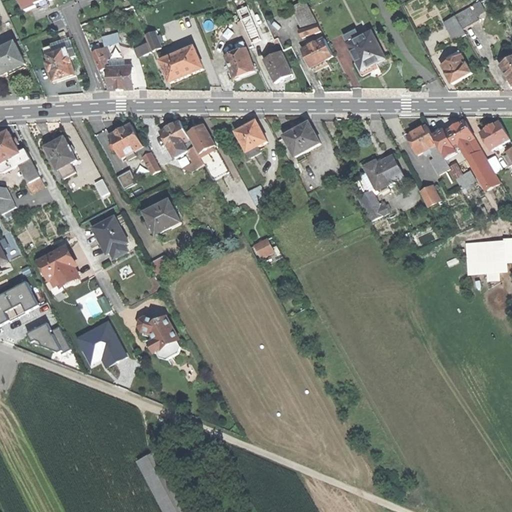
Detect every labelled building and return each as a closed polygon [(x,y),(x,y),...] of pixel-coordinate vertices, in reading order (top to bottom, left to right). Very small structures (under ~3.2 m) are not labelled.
[(21,0),(26,11),(51,0),(21,0)] [(480,2),(472,7),(477,15),(485,11),(480,2)] [(293,10),(303,31),(319,26),(308,3),(293,10)] [(459,21),(464,30),(480,21),(477,15),(472,7),(456,15),(459,21)] [(445,22),(447,27),(459,21),(456,15),(445,22)] [(467,35),(464,30),(459,21),(447,27),(456,42),(467,35)] [(246,29),(253,45),(262,41),(255,25),(246,29)] [(301,32),(303,39),(322,33),(320,26),(319,26),(303,31),(301,32)] [(122,32),(105,37),(109,47),(125,42),(122,32)] [(148,36),(155,52),(163,49),(161,44),(165,42),(162,36),(158,38),(156,32),(148,36)] [(346,40),(350,47),(362,41),(358,33),(346,40)] [(362,41),(350,47),(360,65),(364,74),(379,66),(388,62),(374,35),(362,41)] [(53,48),(56,56),(68,52),(75,49),(72,40),(53,46),(53,48)] [(304,52),(313,70),(324,64),(336,59),(327,42),(304,52)] [(236,47),(239,54),(247,50),(244,43),(236,47)] [(0,79),(2,79),(6,77),(11,75),(28,66),(17,44),(10,48),(0,52),(0,79)] [(46,51),(48,58),(56,56),(53,48),(46,51)] [(78,57),(75,49),(68,52),(71,60),(78,57)] [(162,63),(172,85),(190,77),(205,71),(196,49),(162,63)] [(102,72),(110,69),(103,50),(94,54),(102,72)] [(239,54),(227,59),(234,76),(233,76),(234,80),(241,81),(242,79),(248,76),(257,73),(247,50),(239,54)] [(46,59),(54,84),(65,81),(76,77),(71,60),(68,52),(56,56),(48,58),(46,59)] [(449,58),(452,62),(462,56),(460,52),(449,58)] [(283,55),(266,63),(277,85),(280,84),(294,77),(283,55)] [(443,67),(453,84),(462,79),(472,74),(462,56),(452,62),(443,67)] [(511,59),(501,67),(507,76),(511,84),(511,83),(511,59)] [(29,69),(28,66),(11,75),(12,77),(29,69)] [(381,71),(379,66),(364,74),(362,75),(364,80),(376,74),(381,71)] [(122,91),(135,91),(134,69),(110,69),(111,91),(122,91)] [(295,79),(294,77),(280,84),(281,86),(288,83),(295,79)] [(470,144),(477,140),(468,122),(458,128),(448,133),(458,151),(462,148),(470,144)] [(163,133),(173,151),(193,140),(190,135),(183,123),(173,128),(163,133)] [(250,154),(260,149),(270,144),(259,124),(248,130),(239,134),(250,154)] [(286,139),(297,159),(305,155),(323,146),(312,125),(298,132),(286,139)] [(492,130),(483,135),(493,153),(511,143),(501,125),(492,130)] [(136,153),(145,148),(133,126),(122,132),(111,137),(123,160),(136,153)] [(197,148),(202,156),(210,152),(217,148),(218,147),(206,127),(197,131),(190,135),(193,140),(197,148)] [(434,153),(441,149),(435,138),(430,130),(419,136),(411,141),(421,160),(434,153)] [(447,131),(435,138),(441,149),(445,158),(458,151),(448,133),(447,131)] [(0,166),(17,158),(22,155),(10,133),(0,138),(0,166)] [(48,149),(60,172),(62,171),(73,165),(79,162),(76,156),(77,155),(73,147),(72,148),(67,139),(57,145),(48,149)] [(178,160),(190,154),(189,152),(197,148),(193,140),(173,151),(178,160)] [(477,156),(484,152),(477,140),(470,144),(477,156)] [(497,176),(491,164),(483,168),(477,156),(470,144),(462,148),(488,194),(503,186),(497,176)] [(149,146),(145,148),(136,153),(138,158),(143,162),(147,160),(145,158),(153,154),(149,146)] [(199,170),(207,166),(203,160),(202,156),(197,148),(189,152),(190,154),(196,165),(199,170)] [(231,173),(217,148),(210,152),(212,155),(203,160),(207,166),(215,181),(231,173)] [(263,154),(260,149),(250,154),(252,159),(263,154)] [(445,158),(441,149),(434,153),(439,162),(433,166),(441,180),(454,173),(452,170),(445,158)] [(28,152),(22,155),(17,158),(21,166),(31,185),(42,179),(28,152)] [(491,164),(484,152),(477,156),(483,168),(491,164)] [(162,171),(153,154),(145,158),(147,160),(155,175),(162,171)] [(308,160),(305,155),(297,159),(300,164),(308,160)] [(7,174),(21,166),(17,158),(0,166),(0,168),(2,173),(7,174)] [(498,159),(491,164),(497,176),(505,171),(498,159)] [(390,163),(394,172),(401,169),(397,160),(390,163)] [(374,166),(368,169),(370,175),(378,191),(378,193),(399,184),(394,172),(390,163),(381,168),(379,164),(374,166)] [(78,174),(73,165),(62,171),(67,180),(78,174)] [(194,173),(199,170),(196,165),(186,171),(194,173)] [(459,182),(467,178),(460,166),(452,170),(454,173),(459,182)] [(394,172),(399,184),(406,181),(401,169),(394,172)] [(121,176),(127,189),(140,183),(134,171),(121,176)] [(232,175),(239,186),(245,183),(238,171),(232,175)] [(473,174),(467,178),(459,182),(464,192),(479,184),(473,174)] [(365,178),(372,194),(378,191),(370,175),(365,178)] [(363,198),(372,194),(365,178),(356,182),(363,198)] [(107,179),(98,183),(105,197),(113,193),(107,179)] [(15,211),(18,210),(8,190),(0,188),(0,208),(4,217),(15,211)] [(252,195),(255,201),(266,196),(263,190),(252,195)] [(424,198),(431,211),(443,205),(436,192),(424,198)] [(154,228),(159,236),(183,223),(171,202),(147,215),(151,223),(154,228)] [(375,212),(378,220),(390,215),(386,207),(375,212)] [(19,218),(15,211),(4,217),(8,223),(19,218)] [(262,214),(268,224),(273,221),(267,211),(262,214)] [(117,219),(95,230),(101,242),(107,255),(111,253),(115,261),(129,254),(125,246),(129,244),(117,219)] [(200,232),(203,239),(214,234),(210,227),(200,232)] [(256,246),(263,258),(275,251),(269,239),(256,246)] [(482,259),(503,259),(503,244),(482,244),(482,259)] [(0,267),(9,263),(4,253),(0,245),(0,267)] [(60,252),(41,262),(46,271),(41,273),(45,282),(48,288),(50,287),(54,296),(66,290),(64,285),(81,276),(70,252),(62,256),(60,252)] [(167,257),(160,261),(166,271),(170,268),(171,263),(167,257)] [(152,265),(158,275),(166,271),(160,261),(152,265)] [(0,298),(0,326),(0,327),(42,306),(30,283),(0,298)] [(30,334),(34,343),(62,353),(63,352),(64,355),(74,350),(62,327),(56,330),(52,323),(30,334)] [(112,323),(81,340),(94,365),(107,358),(112,366),(130,356),(112,323)] [(186,349),(175,327),(168,330),(153,326),(147,329),(145,333),(146,338),(155,346),(162,343),(163,345),(165,348),(158,352),(163,361),(166,360),(169,367),(176,369),(187,363),(188,357),(185,350),(186,349)] [(191,511),(160,452),(140,463),(165,511),(191,511)]
